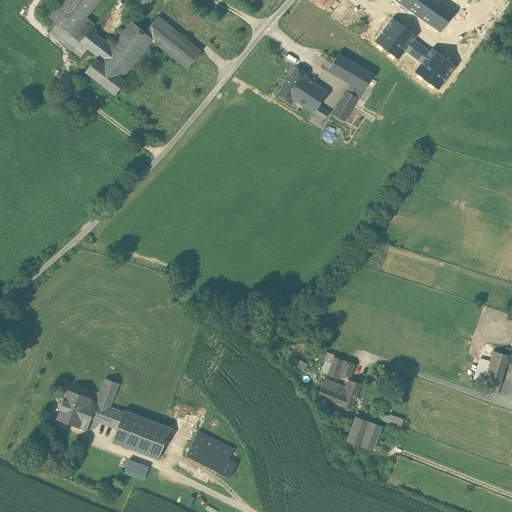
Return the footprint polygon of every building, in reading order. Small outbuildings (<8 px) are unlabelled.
[(59,0),(47,16),(56,23),(80,42),(90,29),(95,24),(87,17),(100,0),(59,0)] [(151,0),(132,0),(130,2),(142,12),(151,0)] [(259,0),(234,0),(255,10),(259,0)] [(393,0),(439,32),(455,10),(440,0),(393,0)] [(200,52),(157,17),(145,32),(153,40),(154,41),(187,68),(200,52)] [(393,17),(374,41),(399,60),(399,59),(407,49),(417,35),(393,17)] [(131,21),(112,46),(102,60),(100,61),(122,78),(151,41),(153,42),(154,41),(153,40),(145,32),(144,32),(131,21)] [(80,42),(56,23),(50,32),(81,57),(87,49),(80,42)] [(90,29),(80,42),(87,49),(88,49),(102,60),(112,46),(90,29)] [(432,69),(407,50),(408,49),(407,49),(399,59),(425,79),(432,69)] [(425,79),(424,79),(438,90),(460,60),(447,50),(432,69),(425,79)] [(372,71),(337,51),(326,69),(348,82),(361,89),(369,76),(372,71)] [(100,61),(96,58),(85,72),(114,94),(125,81),(122,78),(100,61)] [(308,77),(296,68),(280,91),(306,109),(320,89),(307,79),(308,77)] [(361,89),(348,82),(344,89),(357,97),(361,89)] [(320,89),(306,109),(311,113),(317,105),(325,92),(320,89)] [(357,97),(344,89),(331,113),(344,120),(357,97)] [(327,112),(317,105),(311,113),(308,118),(318,125),(327,112)] [(508,356),(493,351),(490,361),(484,382),(483,382),(487,384),(499,387),(506,363),(508,356)] [(355,365),(333,357),(331,363),(325,361),(321,372),(334,377),(336,372),(350,378),(355,365)] [(490,361),(479,358),(478,366),(473,379),(484,382),(490,361)] [(308,363),(304,360),(301,365),(305,368),(307,364),(311,367),(313,363),(309,361),(308,363)] [(118,382),(105,377),(98,393),(96,399),(109,404),(118,382)] [(346,387),(325,379),(317,397),(350,409),(357,391),(358,391),(360,386),(359,386),(360,384),(348,380),(346,387)] [(499,387),(487,384),(485,391),(497,394),(499,387)] [(90,397),(69,388),(65,399),(63,398),(60,406),(61,407),(57,417),(78,425),(79,425),(90,397)] [(96,399),(90,397),(79,425),(86,428),(90,418),(115,427),(122,410),(109,404),(96,399)] [(169,426),(123,408),(115,427),(111,440),(157,458),(169,426)] [(403,420),(389,415),(386,423),(400,428),(403,420)] [(381,426),(355,416),(346,441),(373,450),(381,426)] [(233,447),(198,429),(185,454),(220,472),(227,458),(233,447)] [(35,440),(27,462),(38,466),(46,444),(35,440)] [(149,464),(128,456),(122,471),(143,479),(149,464)] [(236,463),(227,458),(220,472),(228,476),(236,463)] [(381,468),(375,465),(371,475),(377,477),(381,468)]
